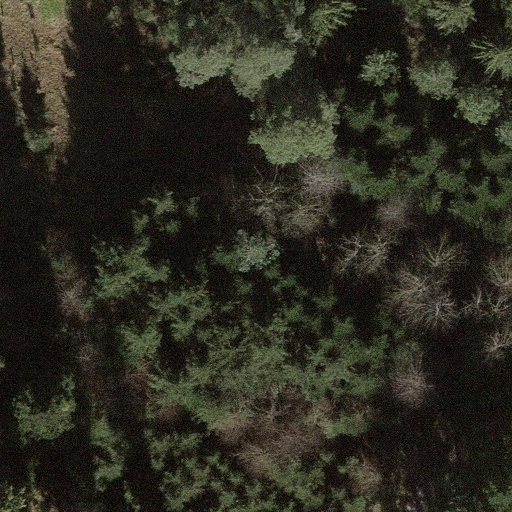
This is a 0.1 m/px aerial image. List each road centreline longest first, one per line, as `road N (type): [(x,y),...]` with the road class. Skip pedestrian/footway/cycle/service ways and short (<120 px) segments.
road 1 (track): [(379,0),(511,68)]
road 2 (track): [(417,511),(511,415)]
